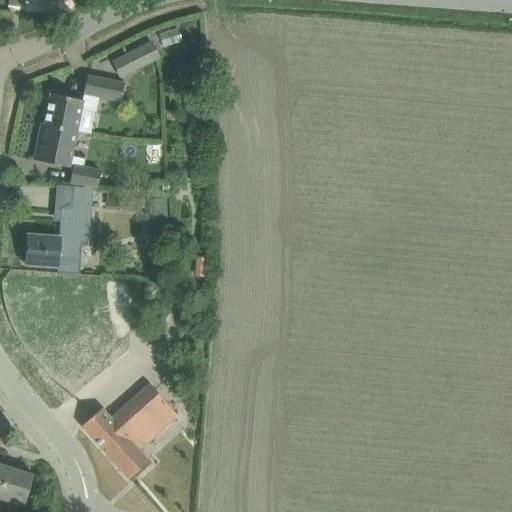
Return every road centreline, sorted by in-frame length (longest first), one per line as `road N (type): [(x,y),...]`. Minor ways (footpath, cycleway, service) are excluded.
road 1 (unclassified): [(0,57),(142,0)]
road 2 (residential): [(87,511),(74,460),(30,404)]
